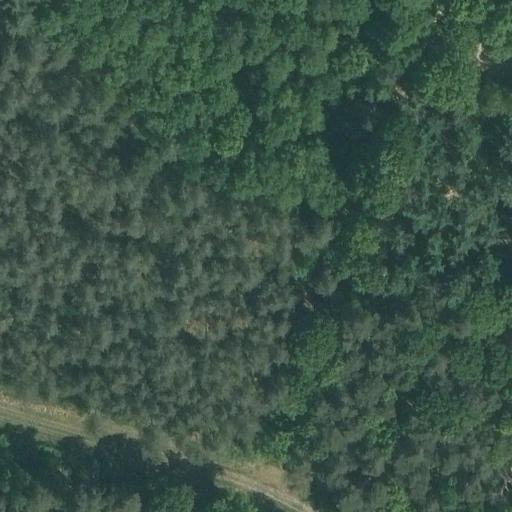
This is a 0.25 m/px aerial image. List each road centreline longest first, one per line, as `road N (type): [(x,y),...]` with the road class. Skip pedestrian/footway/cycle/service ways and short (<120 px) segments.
road 1 (track): [(411,0),(278,476)]
road 2 (track): [(0,387),(215,446),(278,476)]
